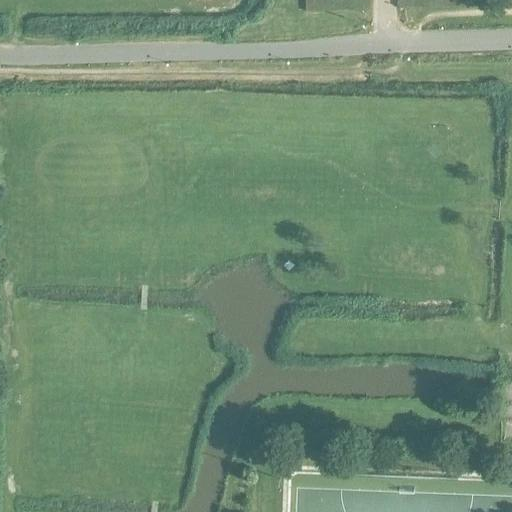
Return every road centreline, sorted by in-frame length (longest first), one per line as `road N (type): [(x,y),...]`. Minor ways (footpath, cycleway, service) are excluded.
road 1 (unknown): [(511,11),(423,19),(394,67),(0,70)]
road 2 (unclassified): [(0,53),(511,39)]
